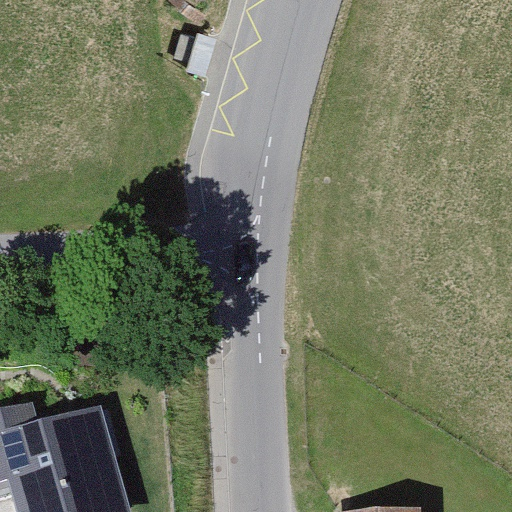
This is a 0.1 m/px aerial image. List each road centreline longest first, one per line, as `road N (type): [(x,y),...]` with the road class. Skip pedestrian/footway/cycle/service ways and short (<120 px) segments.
road 1 (tertiary): [(257,254),(271,114),(299,0)]
road 2 (tertiary): [(263,511),(257,254)]
road 3 (unclassified): [(257,254),(0,260)]
